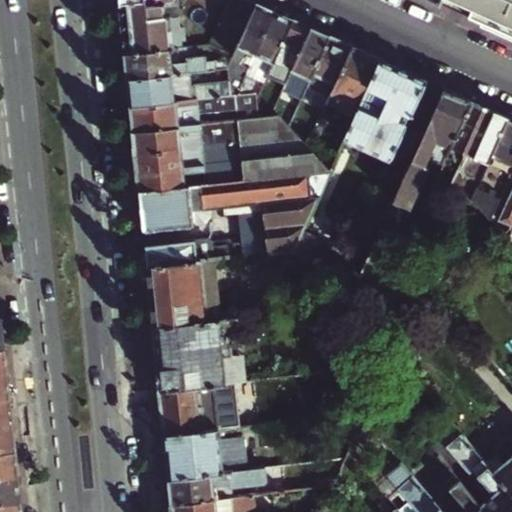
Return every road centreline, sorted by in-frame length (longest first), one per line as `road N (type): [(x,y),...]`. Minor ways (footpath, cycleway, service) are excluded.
road 1 (primary): [(11,0),(65,511)]
road 2 (primary): [(117,511),(66,0)]
road 3 (residential): [(511,76),(342,0)]
